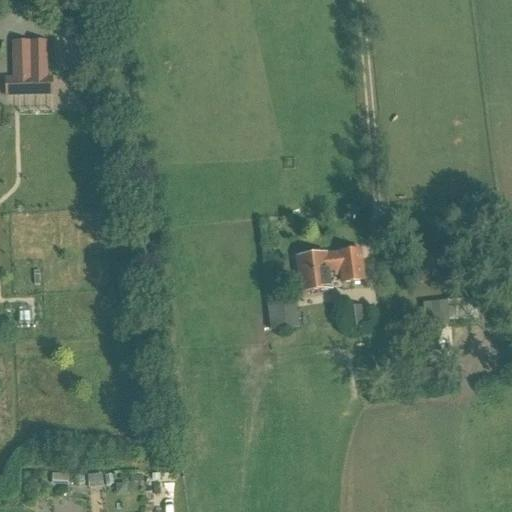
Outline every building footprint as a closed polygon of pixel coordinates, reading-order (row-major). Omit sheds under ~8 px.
[(44,44),(14,45),(14,79),(6,80),(6,98),(52,97),(51,79),(45,79),(44,44)] [(326,255),(296,259),(301,293),(330,290),(329,279),(331,279),(330,273),(333,273),(334,278),(340,277),(341,285),(365,282),(361,250),(337,253),(337,254),(326,256),(326,255)] [(477,301),(446,302),(447,322),(478,321),(477,301)] [(284,305),(267,306),(270,333),(287,331),(286,319),(285,308),(284,305)] [(362,305),(345,307),(347,330),(372,327),(370,312),(362,312),(362,305)] [(410,381),(407,364),(387,366),(390,384),(410,381)] [(70,501),(69,511),(86,511),(87,501),(70,501)]
